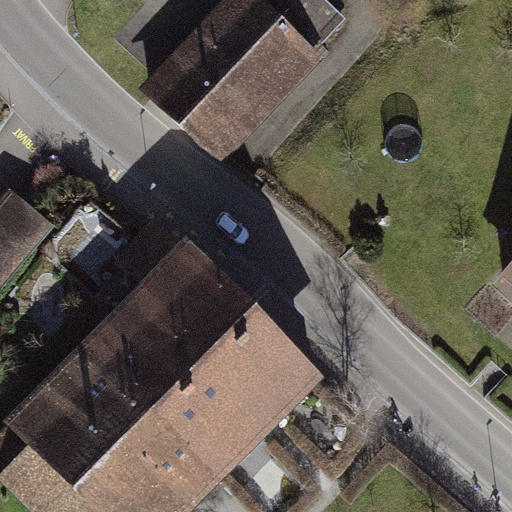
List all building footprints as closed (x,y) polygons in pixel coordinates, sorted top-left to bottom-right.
[(330,0),(219,0),(138,83),(216,158),(351,20),(330,0)] [(0,208),(0,287),(48,230),(9,198),(0,208)] [(342,394),(204,254),(118,338),(257,478),(342,394)] [(511,273),(498,289),(511,302),(511,273)] [(118,338),(23,426),(104,511),(220,511),(257,478),(118,338)]
